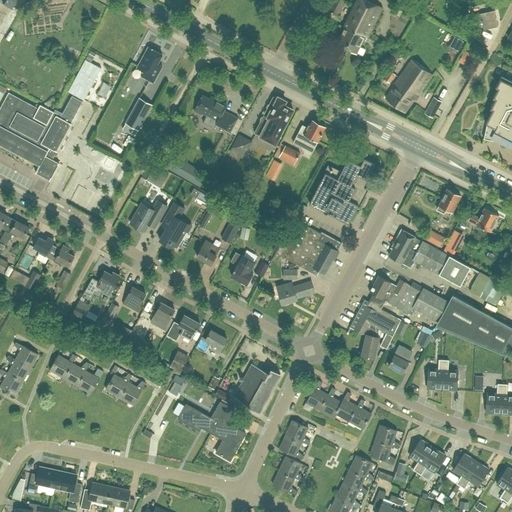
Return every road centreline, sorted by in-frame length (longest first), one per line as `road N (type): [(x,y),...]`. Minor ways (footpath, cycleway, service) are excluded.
road 1 (residential): [(310,350),(0,180)]
road 2 (residential): [(244,489),(39,446),(18,457),(0,491)]
road 3 (residential): [(310,350),(419,147)]
road 4 (track): [(103,236),(210,40)]
road 5 (residential): [(511,440),(394,396),(310,350)]
road 6 (secondary): [(419,147),(272,74)]
road 7 (secondary): [(272,74),(135,0)]
road 8 (residential): [(244,489),(310,350)]
